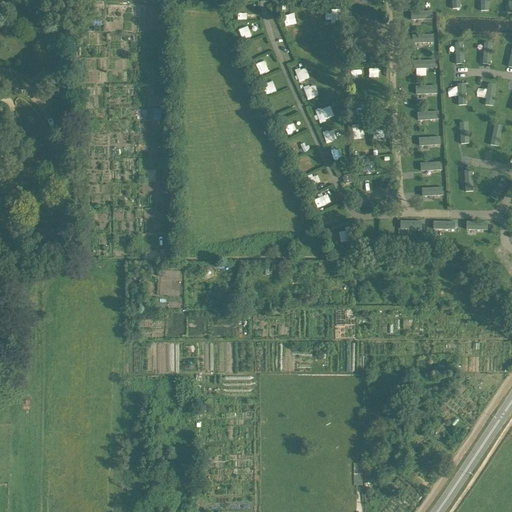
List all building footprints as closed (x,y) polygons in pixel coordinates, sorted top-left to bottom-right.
[(313,24),(313,10),(302,10),(302,24),(313,24)] [(433,26),(432,14),(420,15),(420,27),(433,26)] [(239,29),(243,39),(251,35),(247,25),(239,29)] [(257,41),(248,45),(253,56),(262,52),(257,41)] [(296,46),(300,55),(310,51),(307,42),(296,46)] [(260,74),(269,70),(265,60),(256,63),(260,74)] [(305,66),(294,68),(298,82),(308,79),(305,66)] [(314,83),(303,88),(308,99),(319,94),(314,83)] [(457,86),(457,97),(466,97),(466,86),(457,86)] [(328,108),(316,111),(319,123),(331,119),(328,108)] [(281,124),(286,136),(296,132),(291,120),(281,124)] [(301,163),(304,170),(312,167),(310,160),(301,163)] [(330,213),(320,217),(324,226),(333,223),(330,213)] [(375,225),(366,225),(367,240),(376,240),(375,225)] [(351,228),(338,232),(341,242),(353,239),(351,228)] [(216,271),(206,266),(201,274),(211,279),(216,271)]
